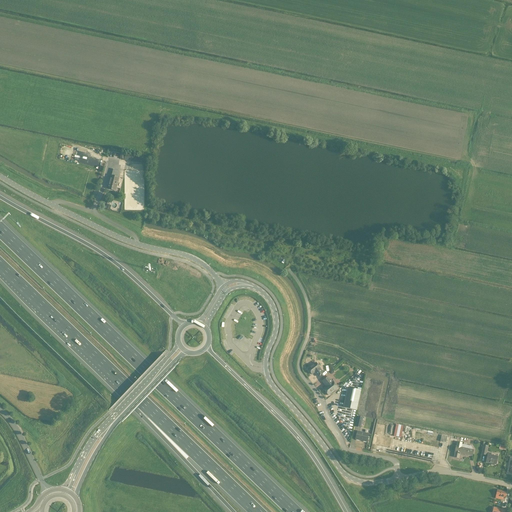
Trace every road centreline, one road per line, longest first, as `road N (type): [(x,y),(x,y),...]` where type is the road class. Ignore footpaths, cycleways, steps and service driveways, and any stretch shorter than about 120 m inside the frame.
road 1 (motorway): [(294,511),(0,229)]
road 2 (unclassified): [(399,479),(346,475),(274,387),(265,368),(274,308),(253,286)]
road 3 (unclassified): [(399,479),(392,460),(344,448),(300,372),(310,318),(290,269)]
road 4 (motorway): [(183,325),(115,262),(0,196)]
road 5 (motorway): [(345,511),(294,433),(206,346)]
road 6 (motorway): [(0,265),(139,399)]
road 7 (motorway): [(139,399),(256,511)]
road 8 (motorway): [(139,399),(233,511)]
